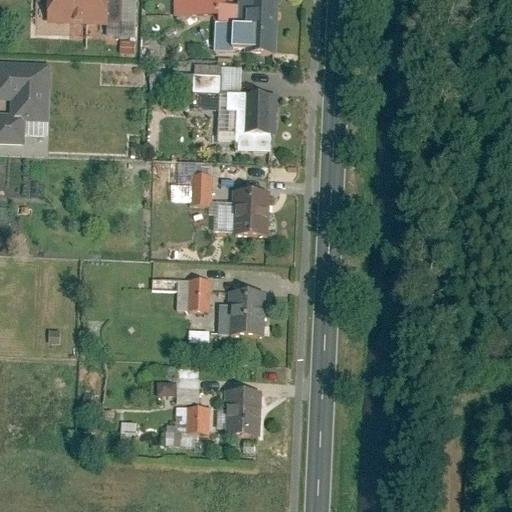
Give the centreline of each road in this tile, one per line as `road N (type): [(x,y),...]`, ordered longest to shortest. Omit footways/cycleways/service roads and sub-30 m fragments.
road 1 (tertiary): [(315,511),(338,0)]
road 2 (track): [(511,400),(476,422),(460,447),(457,511)]
